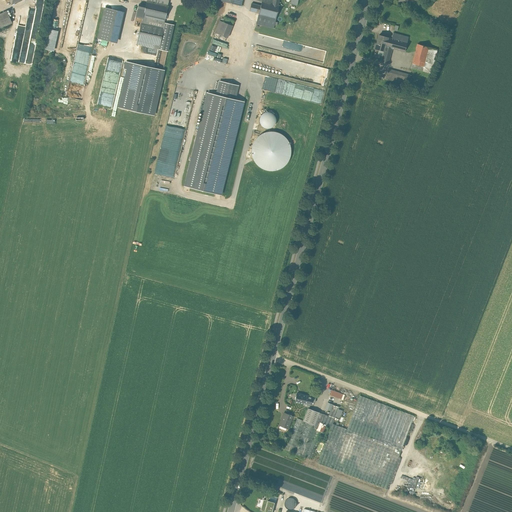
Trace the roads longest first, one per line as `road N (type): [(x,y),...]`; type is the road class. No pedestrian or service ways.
road 1 (tertiary): [(230,511),(369,0)]
road 2 (track): [(272,357),(511,450)]
